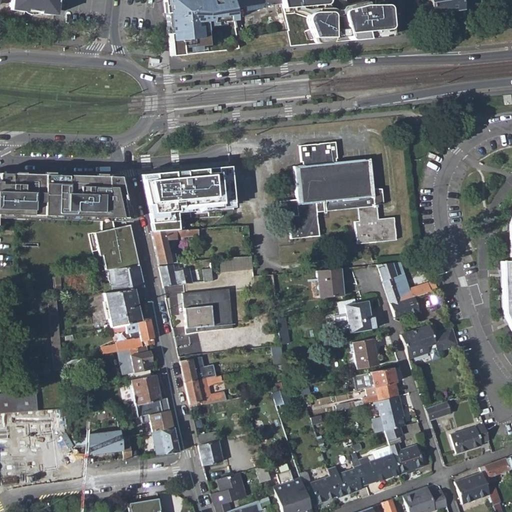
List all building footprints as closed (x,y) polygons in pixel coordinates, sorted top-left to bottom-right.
[(9,0),(9,5),(12,10),(26,12),(26,10),(51,14),(54,12),(55,6),(55,0),(9,0)] [(228,0),(162,0),(168,56),(227,50),(237,48),(236,39),(233,27),(232,23),(233,22),(228,0)] [(228,0),(233,22),(232,23),(233,27),(248,24),(244,6),(262,3),(262,5),(274,4),(279,25),(269,27),(271,33),(285,31),(280,8),(278,0),(228,0)] [(429,0),(432,13),(441,12),(442,17),(451,15),(451,14),(459,13),(458,9),(461,8),(459,0),(429,0)] [(475,0),(467,0),(469,9),(477,7),(475,0)] [(346,33),(348,38),(349,39),(350,40),(366,38),(364,31),(385,29),(387,28),(388,27),(389,26),(389,24),(389,23),(387,8),(387,7),(387,6),(386,6),(386,5),(384,5),(383,5),(382,5),(363,5),(361,5),(355,7),(344,10),(343,10),(342,11),(341,12),(341,13),(341,14),(346,33)] [(327,12),(311,12),(310,13),(309,13),(308,14),(307,15),(306,17),(305,18),(305,19),(305,20),(305,21),(312,41),(314,43),(315,43),(329,42),(330,41),(331,39),(331,38),(331,17),(331,16),(331,15),(330,14),(330,13),(329,12),(327,12)] [(248,24),(233,27),(236,39),(267,34),(265,22),(255,24),(255,23),(248,24)] [(334,142),(298,146),(300,162),(302,162),(302,165),(292,166),(295,199),(278,201),(278,203),(279,216),(279,218),(287,217),(290,238),(318,236),(316,210),(357,206),(358,221),(354,221),(356,244),(395,240),(393,218),(377,219),(376,204),(383,204),(381,188),(371,189),(369,158),(335,162),(335,158),(336,158),(334,142)] [(138,175),(150,232),(174,230),(173,213),(233,207),(229,166),(138,175)] [(0,215),(30,215),(29,213),(49,213),(50,213),(50,216),(100,217),(99,231),(93,232),(95,242),(130,237),(127,225),(112,228),(110,217),(126,217),(123,205),(120,205),(119,200),(122,200),(117,176),(47,175),(0,173),(0,215)] [(511,219),(510,224),(511,259),(501,260),(506,314),(511,326),(511,219)] [(157,264),(176,262),(174,253),(168,254),(165,239),(175,238),(175,237),(203,235),(202,228),(192,228),(192,230),(178,230),(174,230),(150,232),(157,264)] [(136,266),(130,237),(95,242),(96,250),(99,249),(103,270),(111,269),(136,266)] [(220,272),(252,268),(251,255),(219,258),(220,272)] [(391,263),(376,265),(389,305),(412,297),(429,291),(427,283),(399,291),(393,277),(396,276),(391,263)] [(158,267),(162,285),(182,283),(179,269),(178,269),(177,265),(172,266),(172,265),(158,267)] [(141,287),(136,266),(111,269),(113,281),(114,285),(109,285),(110,291),(131,289),(141,287)] [(204,280),(213,279),(211,267),(202,269),(204,280)] [(339,268),(315,271),(318,297),(341,295),(339,268)] [(59,276),(53,277),(55,299),(61,298),(59,276)] [(427,283),(429,291),(438,288),(436,280),(427,283)] [(103,292),(107,292),(110,291),(109,285),(114,285),(113,281),(109,281),(109,284),(102,285),(103,292)] [(186,335),(231,330),(227,288),(181,293),(186,335)] [(138,321),(131,289),(110,291),(107,292),(114,325),(135,321),(138,321)] [(412,297),(389,305),(393,318),(416,310),(412,297)] [(55,299),(47,300),(53,371),(61,370),(61,368),(60,362),(55,299)] [(335,303),(338,315),(344,314),(343,306),(354,304),(353,299),(335,303)] [(354,304),(343,306),(344,314),(338,315),(333,316),(334,323),(336,322),(337,327),(340,326),(346,325),(347,331),(348,332),(374,327),(372,316),(368,317),(366,302),(354,304)] [(275,319),(277,330),(286,328),(283,317),(275,319)] [(148,318),(138,321),(135,321),(137,331),(138,337),(139,341),(152,338),(148,318)] [(125,333),(137,331),(135,321),(114,325),(108,326),(109,332),(117,331),(118,332),(125,331),(125,333)] [(432,323),(422,327),(428,344),(433,342),(436,350),(447,347),(448,349),(457,346),(451,327),(435,332),(432,323)] [(422,327),(399,335),(407,358),(427,351),(425,345),(428,344),(422,327)] [(280,345),(289,343),(286,328),(277,330),(280,345)] [(116,351),(122,350),(145,345),(153,343),(152,338),(139,341),(138,337),(114,342),(116,351)] [(371,339),(351,343),(356,369),(376,365),(371,339)] [(101,354),(113,351),(112,345),(100,348),(101,354)] [(127,373),(133,371),(129,355),(146,351),(145,345),(122,350),(127,373)] [(274,365),(282,363),(279,345),(270,347),(274,365)] [(146,351),(129,355),(133,371),(148,368),(147,362),(150,361),(147,350),(146,351)] [(86,357),(60,362),(61,368),(69,367),(88,362),(86,357)] [(183,382),(205,378),(214,376),(211,364),(202,366),(199,357),(178,361),(183,382)] [(149,375),(148,368),(133,371),(134,379),(149,375)] [(390,369),(355,375),(356,381),(369,379),(371,387),(373,386),(393,382),(390,369)] [(134,379),(128,380),(136,417),(140,416),(167,410),(165,398),(157,399),(152,374),(149,375),(134,379)] [(188,404),(199,401),(200,404),(210,402),(209,396),(205,378),(183,382),(188,404)] [(396,397),(393,382),(373,386),(375,395),(363,397),(364,401),(364,404),(372,402),(396,397)] [(278,390),(281,398),(301,392),(299,386),(278,390)] [(270,392),(274,404),(282,402),(281,398),(278,390),(270,392)] [(35,392),(0,395),(0,413),(36,410),(35,392)] [(399,410),(396,397),(372,402),(373,410),(377,409),(378,416),(370,418),(372,430),(382,428),(397,424),(400,423),(397,410),(399,410)] [(348,408),(364,404),(364,401),(361,402),(360,399),(347,403),(348,408)] [(444,402),(424,409),(427,420),(448,413),(444,402)] [(150,432),(171,428),(167,410),(140,416),(141,423),(148,422),(150,432)] [(312,425),(320,422),(318,415),(309,417),(312,425)] [(401,436),(397,424),(382,428),(386,441),(397,437),(401,436)] [(482,424),(449,434),(455,453),(480,445),(479,443),(487,440),(482,424)] [(171,428),(150,432),(155,456),(176,452),(171,428)] [(118,431),(85,435),(86,440),(86,444),(88,455),(120,451),(120,446),(118,431)] [(202,466),(221,461),(215,432),(206,434),(195,437),(202,466)] [(386,441),(389,447),(397,445),(399,444),(397,437),(386,441)] [(129,445),(120,446),(120,451),(122,460),(131,458),(129,445)] [(391,454),(398,476),(422,468),(416,449),(400,454),(397,445),(389,447),(391,454)] [(372,452),(374,459),(391,454),(389,447),(372,452)] [(51,459),(65,461),(65,453),(51,452),(51,459)] [(0,485),(70,479),(68,461),(50,462),(49,453),(37,454),(37,463),(17,465),(17,472),(0,473),(0,485)] [(357,458),(366,485),(374,482),(374,484),(398,476),(391,454),(374,459),(368,461),(366,456),(357,458)] [(326,470),(329,479),(335,497),(359,490),(358,487),(366,485),(357,458),(356,456),(349,459),(352,470),(335,475),(333,468),(326,470)] [(502,459),(482,466),(486,477),(491,475),(506,470),(502,459)] [(253,467),(258,482),(269,479),(264,465),(253,467)] [(316,474),(319,483),(329,479),(326,470),(318,472),(316,474)] [(226,501),(244,496),(237,472),(214,479),(219,491),(209,494),(212,505),(226,501)] [(460,504),(487,494),(484,485),(482,479),(479,473),(452,481),(460,504)] [(279,487),(272,489),(279,511),(304,511),(309,510),(309,509),(301,486),(299,480),(292,483),(289,474),(276,478),(279,487)] [(299,480),(301,486),(308,484),(305,475),(301,474),(298,476),(299,480)] [(482,479),(484,485),(492,481),(490,479),(492,477),(491,475),(486,477),(482,479)] [(308,484),(301,486),(309,509),(323,505),(322,503),(336,499),(335,497),(329,479),(319,483),(309,486),(308,484)] [(492,481),(484,485),(487,494),(491,505),(499,502),(492,481)] [(426,486),(401,496),(406,511),(420,511),(421,511),(425,511),(445,505),(440,490),(428,494),(426,486)] [(158,511),(157,498),(128,503),(129,511),(158,511)] [(394,511),(391,499),(380,503),(383,511),(394,511)] [(229,510),(224,511),(256,511),(261,509),(258,500),(229,510)] [(212,505),(214,511),(224,511),(229,510),(226,501),(212,505)] [(499,502),(491,505),(493,511),(498,511),(503,511),(499,502)]
